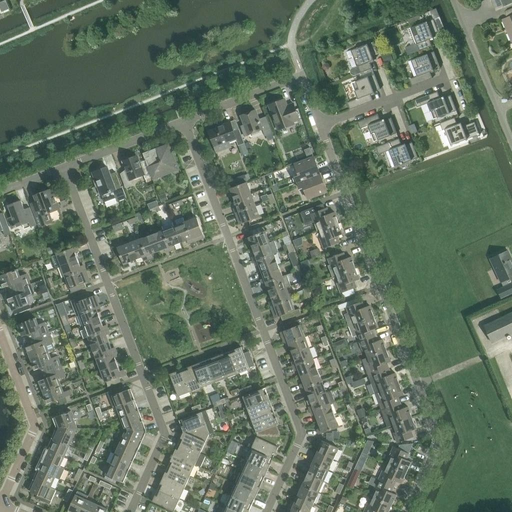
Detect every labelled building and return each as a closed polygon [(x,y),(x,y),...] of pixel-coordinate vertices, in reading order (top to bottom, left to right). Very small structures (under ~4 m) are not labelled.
[(511,0),(490,0),(495,10),(511,2),(511,0)] [(511,8),(504,12),(507,18),(502,20),(511,42),(511,41),(511,8)] [(413,44),(404,47),(407,55),(419,51),(431,46),(429,39),(433,38),(431,34),(438,32),(433,19),(410,28),(407,28),(413,44)] [(351,69),(350,71),(351,74),(354,75),(372,68),(369,62),(373,60),(372,57),(378,54),(373,41),(350,50),(357,66),(351,69)] [(432,78),(429,72),(433,70),(433,69),(439,67),(433,51),(410,60),(416,76),(409,79),(411,86),(432,78)] [(390,54),(382,57),(384,64),(385,64),(392,61),(390,54)] [(349,109),(360,105),(372,101),(370,94),(374,93),(373,92),(380,89),(374,74),(351,82),(357,98),(347,102),(349,109)] [(414,100),(416,107),(427,103),(433,119),(456,110),(450,95),(443,98),(443,96),(439,98),(437,91),(414,100)] [(294,102),(287,105),(285,99),(269,105),(279,131),(295,125),(294,122),(300,120),(296,108),(294,102)] [(248,135),(263,129),(265,136),(273,133),(267,117),(259,119),(256,110),(241,116),(245,125),(241,126),(245,136),(248,135)] [(391,118),(384,120),(384,119),(380,120),(377,114),(357,122),(359,129),(367,126),(373,142),(396,133),(391,118)] [(474,122),(462,126),(460,122),(457,124),(454,117),(439,123),(442,130),(444,129),(450,145),(479,134),(474,122)] [(218,129),(209,132),(218,153),(232,148),(230,141),(236,139),(239,146),(242,145),(245,144),(239,129),(234,131),(230,122),(217,127),(218,129)] [(388,150),(394,166),(417,158),(412,142),(405,145),(405,144),(401,145),(398,138),(385,143),(382,145),(375,147),(378,154),(388,150)] [(175,174),(179,172),(179,170),(180,170),(170,144),(149,152),(151,157),(145,159),(146,161),(152,177),(153,180),(154,180),(155,182),(159,180),(159,178),(174,172),(175,174)] [(314,157),(311,148),(305,150),(308,160),(314,157)] [(137,156),(124,161),(128,172),(122,174),(127,187),(133,185),(131,180),(144,175),(146,179),(152,177),(146,161),(140,163),(137,156)] [(299,176),(296,177),(298,183),(320,174),(314,157),(308,160),(295,165),(299,176)] [(96,187),(98,186),(102,196),(105,202),(116,198),(117,202),(126,199),(117,175),(112,177),(108,167),(93,173),(96,180),(94,181),(96,187)] [(308,199),(327,192),(320,174),(298,183),(300,190),(304,188),(308,199)] [(239,185),(247,182),(244,175),(236,178),(239,185)] [(230,195),(232,194),(235,200),(252,194),(247,182),(239,185),(227,190),(228,193),(229,192),(230,195)] [(278,184),(272,186),(274,192),(280,190),(278,184)] [(40,227),(52,222),(49,213),(60,209),(52,189),(35,196),(38,202),(32,204),(40,227)] [(163,203),(169,201),(166,193),(160,196),(163,203)] [(236,213),(256,205),(252,194),(235,200),(238,207),(235,208),(236,210),(235,211),(236,213)] [(12,229),(23,225),(25,230),(37,225),(31,208),(25,210),(22,201),(8,206),(13,217),(8,219),(12,229)] [(240,225),(260,217),(256,205),(236,213),(237,215),(238,215),(241,223),(240,224),(240,225)] [(317,223),(320,231),(339,223),(335,212),(330,214),(327,208),(311,214),(315,224),(317,223)] [(0,236),(0,232),(3,231),(6,236),(12,234),(4,214),(0,215),(0,243),(2,243),(0,236)] [(191,242),(191,243),(193,242),(186,222),(185,222),(184,218),(176,221),(178,225),(174,226),(181,243),(187,241),(188,243),(191,242)] [(205,238),(197,218),(186,222),(193,242),(195,242),(195,241),(204,237),(204,238),(205,238)] [(162,227),(164,231),(163,231),(171,251),(173,250),(173,249),(175,248),(174,246),(181,243),(174,226),(173,223),(162,227)] [(339,223),(320,231),(323,238),(321,239),(325,249),(340,243),(338,237),(343,235),(339,223)] [(168,251),(169,252),(171,251),(163,231),(152,235),(158,252),(165,249),(166,252),(168,251)] [(249,243),(251,242),(254,249),(270,243),(266,231),(245,239),(247,241),(248,241),(249,243)] [(158,252),(152,235),(141,239),(148,259),(151,259),(150,258),(153,257),(152,254),(158,252)] [(148,259),(141,239),(130,243),(136,260),(143,258),(144,260),(146,259),(146,260),(148,259)] [(130,265),(129,263),(136,260),(130,243),(118,248),(125,268),(128,267),(128,266),(130,265)] [(255,259),(254,259),(255,262),(274,254),(270,243),(254,249),(256,256),(254,257),(255,259)] [(50,255),(59,251),(56,245),(47,248),(50,255)] [(77,246),(57,254),(62,266),(78,260),(76,253),(78,252),(77,250),(78,249),(77,246)] [(322,255),(320,248),(311,252),(313,258),(322,255)] [(511,259),(508,251),(503,254),(501,252),(496,255),(496,257),(491,259),(501,282),(502,282),(504,288),(498,291),(502,298),(511,293),(511,259)] [(333,277),(337,275),(356,268),(352,257),(346,259),(344,253),(328,259),(331,265),(329,266),(333,277)] [(257,266),(260,265),(263,271),(279,266),(274,254),(255,262),(255,264),(256,263),(257,266)] [(78,260),(62,266),(66,277),(86,269),(85,267),(84,268),(83,265),(81,266),(78,260)] [(313,273),(308,260),(302,263),(307,275),(313,273)] [(264,281),(263,282),(263,284),(283,277),(279,266),(263,271),(265,278),(263,279),(264,281)] [(356,268),(337,275),(340,282),(338,283),(341,293),(357,288),(355,281),(360,279),(356,268)] [(18,269),(0,276),(4,288),(7,287),(9,292),(12,291),(31,284),(27,274),(20,276),(18,269)] [(86,272),(87,272),(86,269),(66,277),(70,289),(72,293),(87,288),(85,283),(91,281),(90,280),(89,281),(86,272)] [(287,275),(283,277),(263,284),(264,286),(265,286),(266,288),(267,288),(270,294),(287,288),(291,286),(287,275)] [(12,291),(9,292),(12,298),(9,299),(13,311),(31,304),(28,297),(35,294),(31,284),(12,291)] [(271,307),(291,299),(287,288),(270,294),(273,302),(271,303),(271,304),(270,305),(271,307)] [(74,299),(76,303),(80,315),(100,307),(99,305),(98,305),(95,297),(96,296),(96,295),(90,297),(89,293),(74,299)] [(302,314),(300,309),(295,310),(291,299),(271,307),(272,309),(273,308),(276,317),(275,317),(276,318),(281,316),(283,321),(302,314)] [(347,307),(350,317),(347,318),(350,326),(374,317),(370,306),(365,308),(362,301),(347,307)] [(100,310),(101,309),(100,307),(80,315),(84,326),(101,320),(98,313),(101,312),(100,310)] [(511,313),(484,326),(492,343),(511,333),(511,313)] [(354,337),(357,335),(360,342),(375,336),(373,330),(379,328),(374,317),(350,326),(354,337)] [(36,318),(18,325),(23,336),(26,335),(28,341),(30,340),(49,332),(45,322),(39,325),(36,318)] [(86,329),(81,331),(84,339),(109,329),(108,327),(107,328),(106,325),(103,326),(101,320),(84,326),(86,329)] [(286,342),(285,342),(285,344),(306,336),(299,320),(285,326),(286,330),(281,332),(281,334),(282,333),(286,342)] [(84,339),(89,337),(93,348),(109,342),(107,335),(109,334),(109,332),(110,332),(109,329),(84,339)] [(30,340),(28,341),(30,346),(27,347),(31,359),(49,352),(46,345),(53,343),(49,332),(30,340)] [(293,354),(310,348),(306,336),(285,344),(286,346),(287,346),(288,348),(291,347),(293,354)] [(383,339),(378,341),(375,336),(360,342),(363,351),(366,351),(368,358),(387,350),(383,339)] [(345,339),(333,344),(336,350),(348,346),(345,339)] [(109,342),(93,348),(97,359),(117,352),(116,350),(115,350),(114,348),(112,349),(109,342)] [(250,351),(244,354),(242,347),(229,352),(238,374),(251,370),(250,368),(255,365),(250,351)] [(294,367),(314,359),(310,348),(293,354),(296,361),(293,362),(294,364),(293,364),(294,367)] [(372,375),(369,376),(369,377),(388,369),(386,364),(391,362),(387,350),(368,358),(371,365),(369,366),(372,375)] [(49,352),(31,359),(35,370),(38,369),(41,374),(43,373),(62,366),(58,356),(52,358),(49,352)] [(117,352),(97,359),(101,371),(118,364),(115,358),(118,357),(117,354),(118,354),(117,352)] [(238,374),(229,352),(218,356),(226,379),(238,374)] [(226,379),(218,356),(206,361),(214,383),(226,379)] [(302,376),(318,370),(314,359),(294,367),(295,369),(296,368),(297,371),(299,370),(302,376)] [(214,383),(206,361),(194,365),(203,388),(214,383)] [(123,370),(120,371),(118,364),(101,371),(106,383),(126,375),(125,372),(124,373),(123,370)] [(203,388),(194,365),(182,370),(191,392),(203,388)] [(43,373),(41,374),(43,380),(40,381),(44,392),(62,385),(59,379),(66,376),(62,366),(43,373)] [(396,373),(390,375),(388,369),(369,377),(375,393),(400,384),(396,373)] [(170,374),(179,397),(191,392),(182,370),(170,374)] [(302,389),(322,381),(318,370),(302,376),(304,383),(302,384),(303,386),(301,387),(302,389)] [(354,382),(352,375),(345,378),(348,384),(354,382)] [(310,399),(327,393),(322,381),(302,389),(303,391),(304,391),(305,393),(308,392),(310,399)] [(399,397),(404,395),(400,384),(375,393),(382,410),(401,403),(399,397)] [(71,390),(64,392),(62,385),(44,392),(48,404),(59,400),(60,404),(68,401),(66,397),(73,394),(71,390)] [(124,386),(108,392),(114,408),(117,407),(135,400),(131,389),(126,391),(124,386)] [(266,388),(243,397),(248,408),(270,400),(266,388)] [(332,391),(327,393),(310,399),(313,406),(310,407),(311,409),(310,409),(311,411),(331,404),(336,402),(332,391)] [(135,400),(117,407),(121,417),(139,410),(135,400)] [(270,400),(248,408),(252,420),(275,412),(270,400)] [(408,407),(403,409),(401,403),(382,410),(388,427),(413,418),(408,407)] [(314,416),(316,415),(319,421),(335,415),(331,404),(311,411),(312,414),(313,413),(314,416)] [(147,431),(144,422),(139,410),(121,417),(125,428),(128,427),(129,430),(147,431)] [(207,410),(180,421),(184,432),(210,433),(215,433),(207,410)] [(78,428),(71,411),(53,418),(57,428),(78,428)] [(275,412),(252,420),(257,435),(281,436),(277,425),(279,424),(275,412)] [(318,432),(319,434),(340,427),(335,415),(319,421),(321,428),(319,429),(320,431),(318,432)] [(413,418),(394,425),(396,432),(394,433),(398,443),(414,437),(411,431),(417,429),(413,418)] [(78,428),(57,428),(52,438),(70,446),(78,428)] [(128,434),(125,433),(120,444),(138,452),(147,431),(129,430),(129,431),(128,434)] [(184,433),(179,444),(201,453),(210,433),(184,432),(184,433)] [(258,435),(252,449),(274,459),(279,447),(277,446),(281,436),(257,435),(258,435)] [(65,457),(70,446),(52,438),(48,449),(65,457)] [(317,444),(321,446),(318,452),(334,460),(339,448),(320,439),(317,444)] [(363,452),(369,455),(375,441),(369,440),(363,452)] [(138,452),(120,444),(116,454),(133,462),(138,452)] [(201,468),(206,456),(201,454),(201,453),(179,444),(174,455),(195,465),(201,468)] [(386,463),(389,464),(407,473),(412,462),(406,460),(409,454),(394,447),(386,463)] [(61,467),(65,457),(48,449),(43,459),(61,467)] [(274,459),(252,449),(246,460),(268,470),(274,459)] [(315,459),(311,458),(310,462),(329,470),(334,460),(318,452),(315,459)] [(133,462),(116,454),(111,465),(129,472),(133,462)] [(195,465),(174,455),(169,467),(190,476),(195,465)] [(56,477),(61,467),(43,459),(38,469),(56,477)] [(241,472),(263,482),(268,470),(246,460),(241,472)] [(307,466),(311,468),(308,474),(324,481),(329,470),(310,462),(307,466)] [(359,462),(355,469),(362,472),(365,465),(359,462)] [(382,474),(379,480),(394,487),(397,481),(402,484),(407,473),(389,464),(385,471),(383,471),(382,474)] [(106,475),(124,483),(129,472),(111,465),(106,475)] [(185,488),(190,476),(169,467),(163,478),(185,488)] [(51,488),(56,477),(38,469),(34,480),(51,488)] [(361,473),(355,470),(348,485),(354,488),(361,473)] [(263,482),(241,472),(236,483),(258,493),(263,482)] [(305,481),(302,479),(300,484),(319,492),(324,481),(308,474),(305,481)] [(180,499),(185,488),(163,478),(158,490),(180,499)] [(57,490),(51,488),(34,480),(29,491),(38,495),(36,498),(50,505),(57,490)] [(377,490),(374,497),(392,506),(397,495),(392,492),(394,487),(379,480),(375,489),(377,490)] [(258,493),(236,483),(231,495),(253,505),(258,493)] [(298,488),(301,490),(298,496),(314,503),(319,492),(300,484),(298,488)] [(153,501),(174,511),(180,499),(158,490),(153,501)] [(76,495),(68,511),(81,511),(87,500),(76,495)] [(249,511),(253,505),(231,495),(226,506),(238,511),(249,511)] [(295,503),(292,501),(290,505),(304,511),(310,511),(314,503),(298,496),(295,503)] [(367,507),(364,511),(389,511),(392,506),(374,497),(371,504),(368,503),(367,507)] [(87,500),(81,511),(93,511),(97,504),(87,500)]
